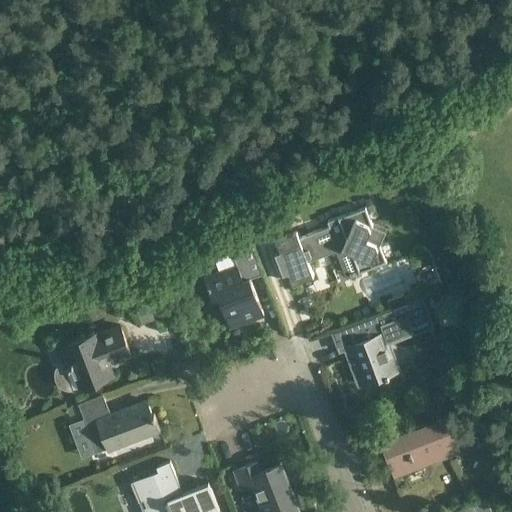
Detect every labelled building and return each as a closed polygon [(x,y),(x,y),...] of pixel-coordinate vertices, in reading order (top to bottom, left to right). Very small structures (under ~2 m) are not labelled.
[(293,195),(271,205),(277,221),(300,213),(293,195)] [(289,272),(293,283),(314,275),(308,261),(349,246),(359,272),(387,262),(380,244),(386,232),(373,226),(366,207),(354,212),(328,222),(330,226),(299,238),(297,232),(277,239),(278,244),(273,246),(284,274),(289,272)] [(219,270),(204,276),(212,299),(219,297),(221,302),(255,289),(251,278),(264,273),(258,257),(254,246),(234,253),(233,249),(214,256),(219,270)] [(264,315),(255,289),(221,302),(230,328),(264,315)] [(450,306),(444,290),(437,293),(443,309),(450,306)] [(388,300),(391,310),(403,306),(408,304),(404,294),(388,300)] [(160,318),(153,298),(134,305),(142,325),(160,318)] [(391,310),(340,330),(361,385),(399,370),(388,340),(412,331),(403,306),(391,310)] [(74,390),(114,375),(110,364),(132,356),(121,326),(99,335),(98,333),(58,348),(64,364),(57,367),(55,371),(55,377),(56,381),(58,384),(60,386),(63,388),(66,389),(69,390),(72,390),(74,390)] [(161,431),(148,398),(111,412),(103,393),(79,403),(98,452),(108,448),(109,452),(161,431)] [(382,441),(395,476),(452,455),(449,447),(466,441),(456,414),(439,420),(382,441)] [(209,482),(184,492),(171,461),(158,466),(160,470),(132,481),(144,511),(218,511),(221,511),(209,482)] [(236,469),(244,490),(256,485),(265,510),(258,511),(293,511),(299,510),(282,463),(260,471),(256,461),(236,469)]
